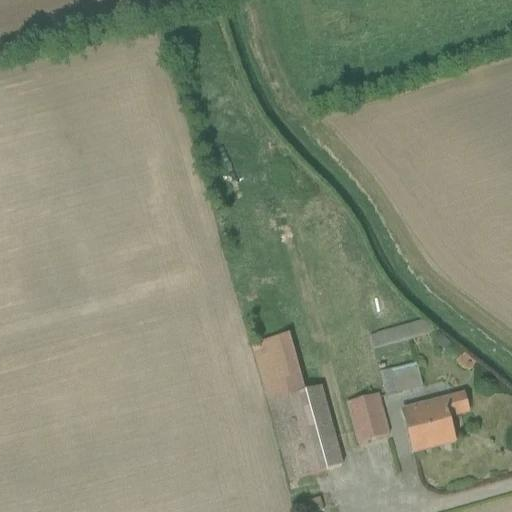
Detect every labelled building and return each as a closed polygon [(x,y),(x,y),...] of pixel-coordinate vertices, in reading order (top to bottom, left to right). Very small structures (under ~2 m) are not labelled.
[(425,323),(369,337),(373,350),(436,333),(425,323)] [(251,346),(289,484),(342,468),(322,389),(304,395),(288,337),(251,346)] [(454,364),(468,373),(474,364),(461,355),(454,364)] [(378,375),(385,399),(422,390),(415,365),(378,375)] [(469,416),(464,395),(402,411),(413,455),(454,445),(448,422),(469,416)] [(346,405),(356,446),(389,437),(378,397),(346,405)] [(321,511),(319,500),(295,507),(296,511),(321,511)]
